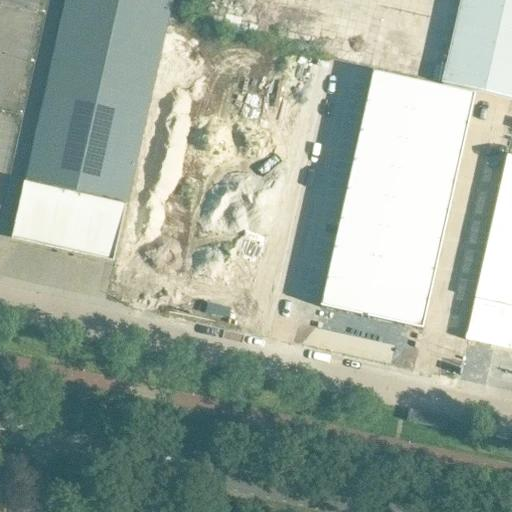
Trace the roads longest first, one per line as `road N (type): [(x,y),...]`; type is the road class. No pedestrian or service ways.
road 1 (unclassified): [(511,415),(0,295)]
road 2 (tertiary): [(355,511),(0,429)]
